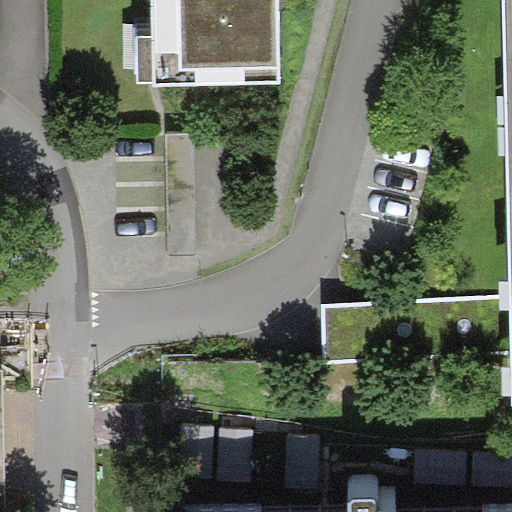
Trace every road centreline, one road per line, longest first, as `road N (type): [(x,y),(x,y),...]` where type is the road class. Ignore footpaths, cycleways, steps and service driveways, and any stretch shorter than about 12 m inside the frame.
road 1 (residential): [(375,0),(313,241),(254,296),(191,323),(56,326)]
road 2 (residential): [(56,326),(0,125)]
road 3 (residential): [(60,511),(56,326)]
